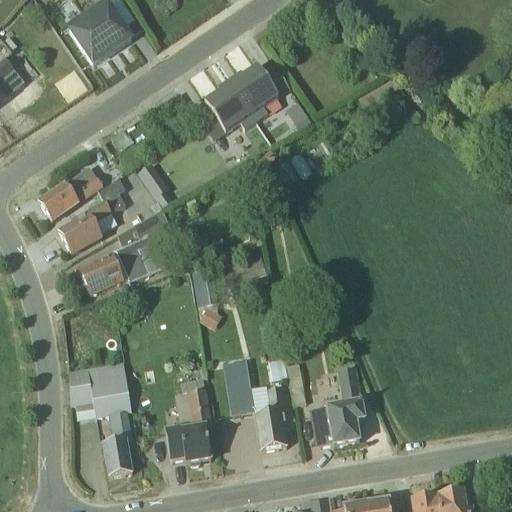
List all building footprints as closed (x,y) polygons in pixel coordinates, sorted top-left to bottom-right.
[(105,10),(104,9),(67,34),(92,70),(129,45),(121,34),(132,27),(116,3),(105,10)] [(0,108),(3,106),(2,104),(21,88),(3,66),(9,60),(7,58),(13,53),(6,44),(0,49),(0,108)] [(256,73),(241,83),(239,81),(228,89),(254,128),(266,120),(262,113),(288,95),(275,77),(264,85),(256,73)] [(217,99),(203,109),(211,120),(199,128),(211,147),(223,139),(238,129),(243,136),(254,128),(228,89),(216,96),(217,99)] [(309,128),(295,109),(283,117),(297,137),(309,128)] [(260,173),(277,163),(271,154),(254,163),(260,173)] [(286,168),(276,174),(287,190),(296,184),(286,168)] [(150,171),(135,181),(154,207),(155,207),(161,216),(171,209),(164,199),(167,197),(150,171)] [(50,228),(101,193),(88,175),(37,210),(50,228)] [(70,261),(100,245),(98,240),(115,231),(110,220),(124,213),(117,201),(124,197),(119,187),(98,198),(104,210),(71,229),(72,230),(58,238),(70,261)] [(136,220),(140,228),(161,217),(157,209),(136,220)] [(128,290),(166,272),(155,249),(171,242),(161,217),(140,228),(115,243),(121,255),(93,268),(94,272),(78,280),(89,303),(126,286),(128,290)] [(244,368),(222,372),(230,422),(251,419),(244,368)] [(122,370),(69,379),(68,412),(73,411),(76,427),(108,422),(127,418),(129,418),(122,370)] [(305,411),(297,370),(285,372),(292,413),(305,411)] [(341,412),(308,418),(315,455),(331,452),(332,453),(357,449),(354,430),(364,428),(355,377),(335,380),(341,412)] [(180,434),(163,436),(169,468),(182,466),(183,471),(209,467),(204,435),(211,434),(205,396),(203,397),(200,384),(179,388),(181,400),(174,401),(180,434)] [(270,419),(253,422),(259,457),(285,453),(282,437),(288,437),(282,395),(267,398),(270,419)] [(127,418),(108,422),(113,449),(101,451),(107,483),(129,479),(125,449),(132,448),(127,418)] [(463,511),(462,500),(435,503),(436,511),(463,511)] [(436,511),(435,503),(411,506),(411,511),(436,511)]
